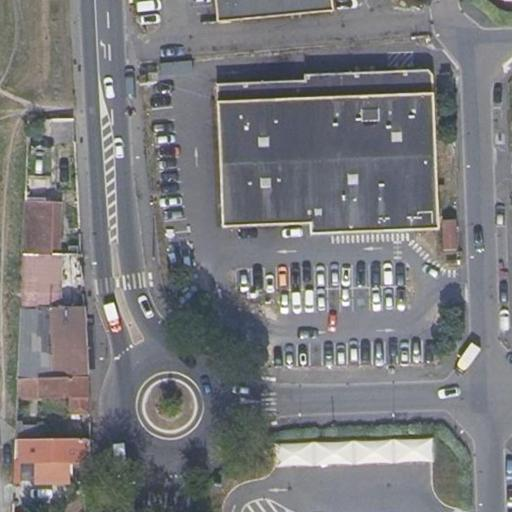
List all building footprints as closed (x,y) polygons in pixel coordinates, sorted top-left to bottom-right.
[(213,0),(215,20),(331,9),(330,0),(213,0)] [(298,77),(211,82),(220,227),(307,222),(438,214),(425,68),(420,65),(297,72),(298,77)] [(69,201),(47,199),(26,196),(24,246),(53,250),(54,243),(62,244),(69,201)] [(438,214),(307,222),(308,232),(439,226),(438,214)] [(454,216),(444,217),(445,247),(455,246),(454,216)] [(36,373),(86,377),(83,306),(52,304),(52,333),(37,333),(36,373)] [(16,391),(43,393),(70,395),(70,410),(88,412),(86,377),(36,373),(18,371),(16,391)] [(15,420),(15,433),(40,435),(41,421),(15,420)] [(40,435),(15,433),(14,453),(80,458),(81,438),(40,435)] [(276,464),(434,462),(434,438),(276,441),(276,464)]
